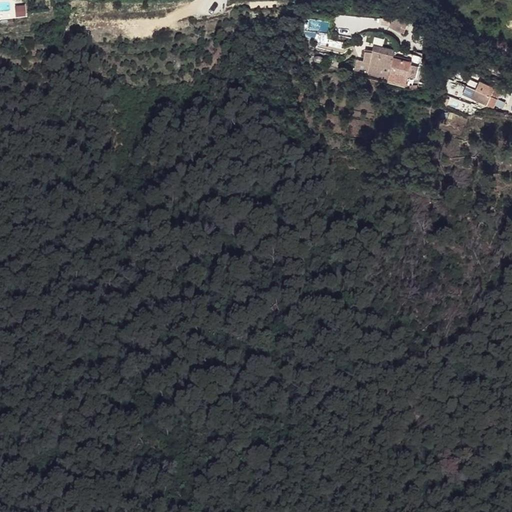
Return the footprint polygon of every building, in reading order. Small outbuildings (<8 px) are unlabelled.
[(404,32),(409,21),(394,15),(389,26),(404,32)] [(388,80),(396,50),(374,45),(373,49),(373,51),(366,51),(363,62),(357,61),(354,72),(388,80)] [(405,88),(414,55),(396,50),(388,80),(387,82),(405,88)] [(496,87),(481,80),(477,88),(492,96),(496,87)] [(469,97),(472,87),(463,84),(460,94),(469,97)]
